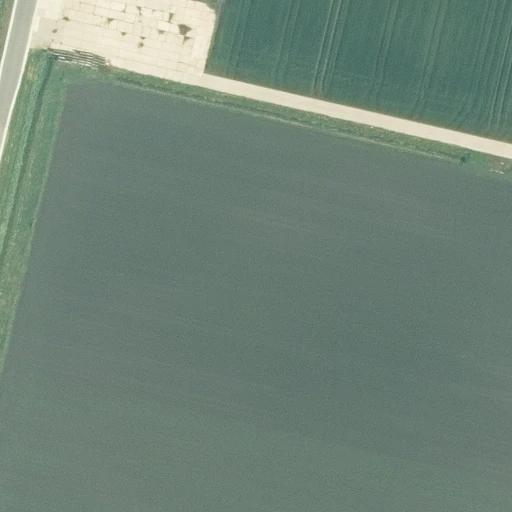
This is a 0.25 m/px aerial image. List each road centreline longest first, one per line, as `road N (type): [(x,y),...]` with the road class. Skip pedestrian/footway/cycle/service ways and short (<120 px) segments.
road 1 (unclassified): [(511,151),(39,28)]
road 2 (track): [(405,511),(488,145)]
road 3 (unclassified): [(0,186),(39,28)]
